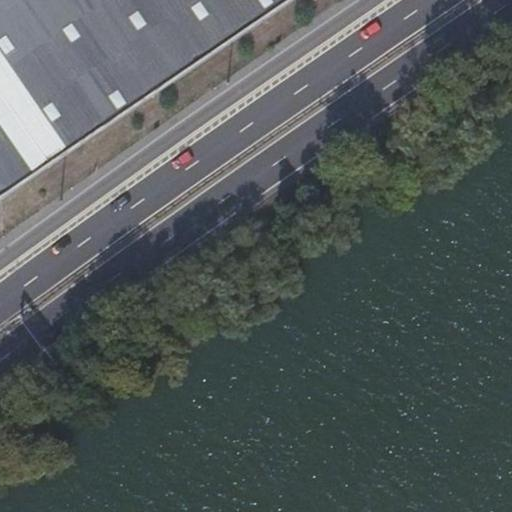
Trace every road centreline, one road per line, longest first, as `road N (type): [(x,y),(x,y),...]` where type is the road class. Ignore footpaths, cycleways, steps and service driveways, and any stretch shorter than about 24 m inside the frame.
road 1 (primary): [(0,388),(511,6)]
road 2 (primary): [(436,0),(0,303)]
road 3 (primary): [(374,0),(0,264)]
